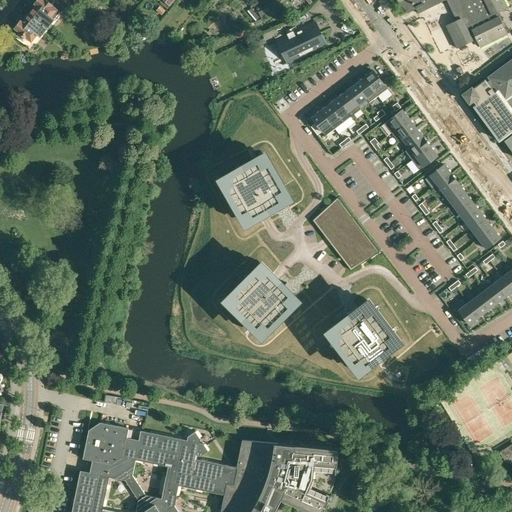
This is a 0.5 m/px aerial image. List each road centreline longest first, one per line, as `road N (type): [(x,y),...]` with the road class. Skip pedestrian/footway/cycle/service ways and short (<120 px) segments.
road 1 (residential): [(429,302),(413,302),(381,270),(340,284),(303,255),(296,225),(319,193),(296,147),(299,132)]
road 2 (tertiary): [(3,511),(28,435),(31,394),(26,350),(0,300)]
road 3 (residential): [(429,302),(299,132)]
road 4 (residential): [(511,194),(384,40)]
road 5 (residential): [(299,132),(286,116),(384,40)]
